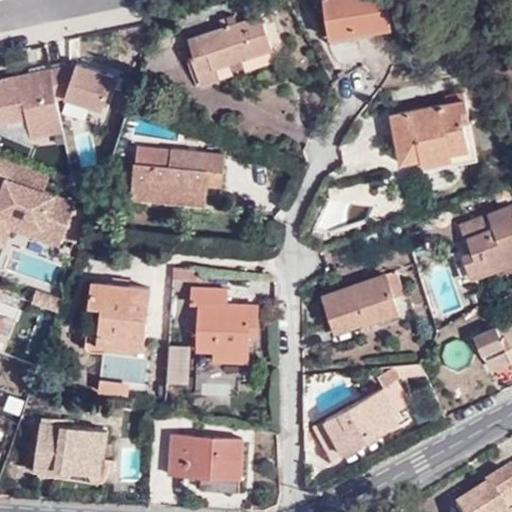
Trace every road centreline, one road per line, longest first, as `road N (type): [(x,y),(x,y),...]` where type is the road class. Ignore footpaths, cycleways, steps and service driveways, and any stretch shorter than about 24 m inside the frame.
road 1 (residential): [(297,511),(293,268),(303,212),(361,87)]
road 2 (tertiary): [(336,511),(511,416)]
